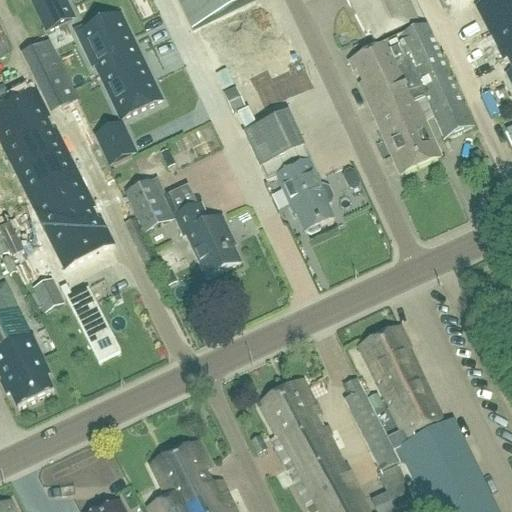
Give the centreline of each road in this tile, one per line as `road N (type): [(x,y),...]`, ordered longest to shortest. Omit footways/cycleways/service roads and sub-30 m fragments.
road 1 (unclassified): [(415,275),(288,0)]
road 2 (tertiary): [(203,374),(415,275)]
road 3 (tertiary): [(0,471),(203,374)]
road 4 (unclassified): [(266,511),(203,374)]
